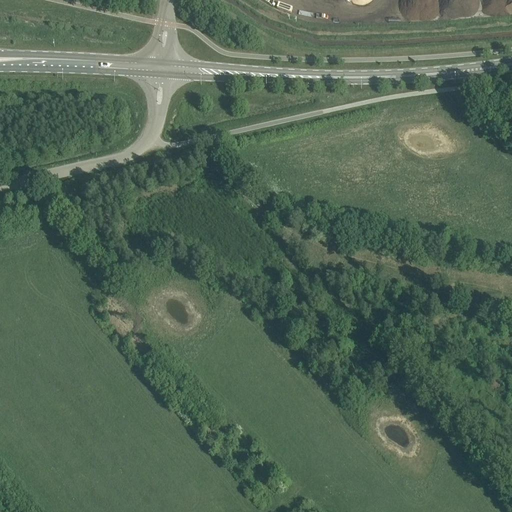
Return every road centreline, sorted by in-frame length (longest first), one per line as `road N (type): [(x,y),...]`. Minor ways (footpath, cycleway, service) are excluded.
road 1 (primary): [(169,69),(365,80),(511,67)]
road 2 (unclassified): [(0,184),(127,157),(149,139),(156,116)]
road 3 (primary): [(0,61),(154,67)]
